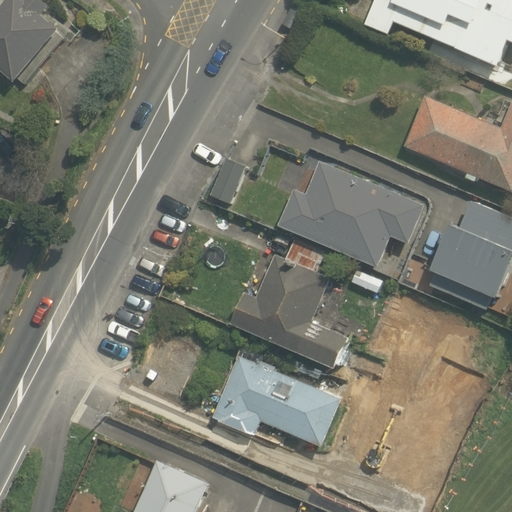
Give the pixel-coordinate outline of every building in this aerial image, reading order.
[(0,68),(19,84),(64,31),(46,16),(53,8),(42,0),(27,0),(26,0),(11,0),(1,13),(0,12),(0,68)] [(398,25),(504,70),(511,49),(511,0),(379,0),(368,27),(393,38),(398,25)] [(409,148),(511,191),(511,116),(505,132),(430,100),(409,148)] [(350,256),(382,270),(395,239),(414,247),(431,207),(350,173),(324,162),(310,195),(298,190),(282,227),(350,256)] [(250,210),(267,173),(247,163),(229,200),(250,210)] [(511,218),(475,203),(464,230),(456,226),(437,273),(504,301),(511,280),(511,218)] [(236,328),(340,374),(350,353),(355,341),(350,339),(316,324),(335,280),(320,273),(328,255),(296,241),(287,261),(278,257),(260,300),(247,294),(233,327),(236,328)] [(263,425),(327,451),(348,397),(240,354),(211,428),(213,429),(255,445),(263,425)] [(140,511),(202,511),(214,485),(163,462),(140,511)] [(379,505),(393,511),(420,511),(429,493),(393,475),(379,505)]
